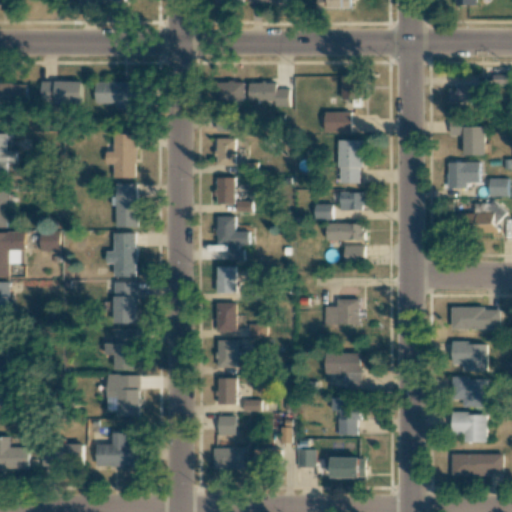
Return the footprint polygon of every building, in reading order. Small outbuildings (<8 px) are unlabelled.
[(324,0),(325,8),(354,7),(353,0),(324,0)] [(342,99),(361,99),(362,75),(342,75),(342,99)] [(41,82),(41,104),(82,103),(81,81),(41,82)] [(140,81),(95,82),(95,105),(140,105),(140,81)] [(244,81),(223,82),(224,103),(245,102),(244,81)] [(277,83),(249,82),(249,101),(272,102),(272,107),(290,107),(290,88),(276,88),(277,83)] [(0,83),(0,104),(26,105),(27,84),(0,83)] [(481,83),(457,84),(457,89),(449,89),(449,103),(481,103),(481,83)] [(352,131),(352,112),(325,112),(325,131),(352,131)] [(462,127),(462,120),(450,119),(449,135),(463,135),(463,155),(485,155),(485,127),(462,127)] [(0,177),(6,177),(6,163),(15,163),(15,151),(7,151),(6,133),(0,133),(0,177)] [(136,134),(113,134),(114,151),(106,151),(106,164),(114,164),(114,178),(136,177),(136,134)] [(236,138),(217,138),(217,165),(236,165),(236,138)] [(362,140),(340,140),(340,184),(362,183),(362,140)] [(480,161),(448,163),(449,188),(471,187),(471,182),(480,181),(480,161)] [(218,204),(236,204),(235,177),(217,177),(218,204)] [(116,227),(138,227),(137,183),(116,184),(116,196),(111,196),(112,205),(116,205),(116,227)] [(340,210),(364,210),(364,192),(341,192),(340,210)] [(333,219),(333,204),(315,204),(315,219),(333,219)] [(497,231),(498,221),(504,221),(504,204),(477,204),(477,214),(450,214),(450,230),(497,231)] [(235,216),(218,216),(218,244),(229,244),(229,260),(244,260),(244,246),(250,246),(250,231),(235,231),(235,216)] [(328,240),(364,240),(364,223),(328,223),(328,240)] [(25,232),(0,231),(0,276),(9,277),(10,264),(25,264),(25,232)] [(40,250),(60,250),(60,231),(40,231),(40,250)] [(114,276),(136,276),(136,232),(115,232),(114,276)] [(365,246),(345,245),(345,263),(365,264),(365,246)] [(217,293),(236,293),(236,266),(217,267),(217,293)] [(9,282),(0,281),(0,322),(10,322),(9,282)] [(137,282),(114,282),(114,323),(137,323),(137,282)] [(325,324),(360,324),(360,299),(337,298),(337,307),(325,306),(325,324)] [(217,331),(237,331),(237,302),(217,302),(217,331)] [(500,329),(500,308),(452,307),(452,329),(500,329)] [(249,336),(267,336),(267,324),(249,324),(249,336)] [(114,369),(136,369),(137,329),(114,328),(114,343),(105,343),(105,355),(114,355),(114,369)] [(236,339),(217,340),(218,367),(237,367),(236,339)] [(486,371),(487,342),(452,342),(451,363),(463,363),(463,371),(486,371)] [(326,373),(360,373),(360,352),(325,353),(326,373)] [(0,415),(10,416),(9,375),(0,374),(0,415)] [(139,375),(107,374),(107,411),(117,411),(117,416),(139,416),(139,375)] [(236,404),(236,377),(218,377),(218,404),(236,404)] [(486,377),(452,378),(452,400),(463,399),(463,407),(487,406),(486,377)] [(339,435),(358,435),(357,421),(361,421),(361,397),(332,398),(332,411),(339,410),(339,435)] [(262,400),(244,400),(244,411),(262,411),(262,400)] [(487,413),(452,413),(452,434),(464,434),(464,442),(487,442),(487,413)] [(236,415),(218,415),(218,435),(235,435),(236,415)] [(281,442),(292,442),(292,427),(281,427),(281,442)] [(96,444),(96,466),(142,466),(141,444),(125,444),(125,432),(112,433),(112,444),(96,444)] [(0,468),(28,468),(28,446),(10,447),(9,436),(0,436),(0,468)] [(83,445),(41,444),(40,465),(83,466),(83,445)] [(213,448),(213,469),(244,469),(244,448),(213,448)] [(255,448),(255,469),(276,469),(277,449),(255,448)] [(316,467),(315,449),(295,449),(296,467),(316,467)] [(504,454),(452,454),(452,475),(504,474),(504,454)] [(366,458),(332,457),(331,477),(366,477),(366,458)]
